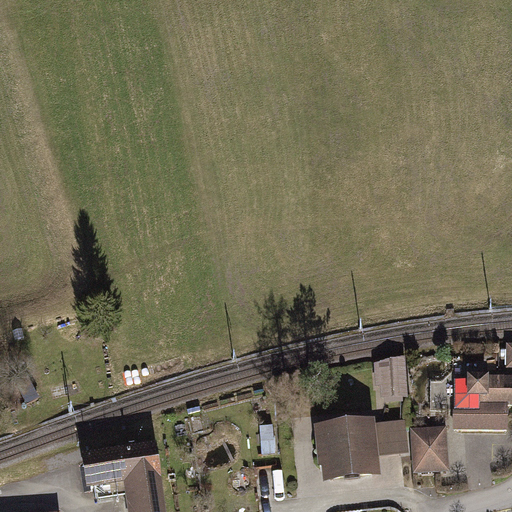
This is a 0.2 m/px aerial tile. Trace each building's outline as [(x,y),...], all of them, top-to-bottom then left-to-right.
[(381,388),(382,402),(408,400),(405,359),(374,366),(376,388),(381,388)] [(455,380),(455,431),(508,431),(508,406),(511,406),(511,377),(479,377),(469,377),(469,380),(455,380)] [(406,422),(375,425),(379,460),(409,457),(406,422)] [(381,480),(379,460),(375,425),(375,423),(314,430),(317,463),(317,467),(323,466),(325,486),(381,480)] [(414,475),(449,473),(447,429),(412,431),(414,475)] [(164,511),(155,446),(80,457),(86,492),(125,485),(128,504),(129,511),(164,511)]
